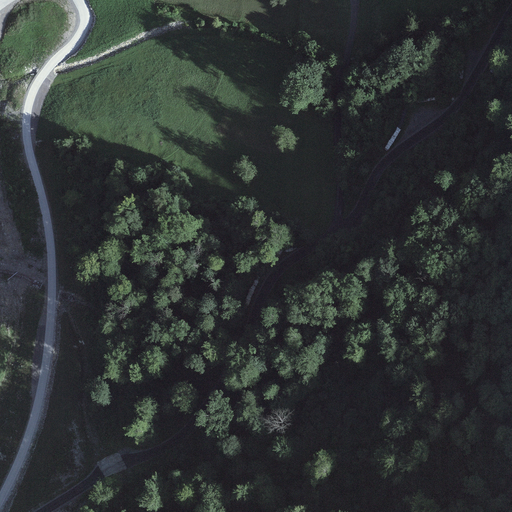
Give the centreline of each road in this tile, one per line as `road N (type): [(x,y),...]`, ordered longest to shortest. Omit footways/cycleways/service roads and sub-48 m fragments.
road 1 (track): [(511,7),(465,99),(389,156),(354,213),(263,278),(244,356),(175,434),(43,511)]
road 2 (track): [(80,0),(85,16),(77,35),(32,93),(25,116),(52,271),(50,344),(32,426),(0,497)]
road 3 (trunk): [(0,304),(178,0)]
road 4 (track): [(351,0),(334,226)]
